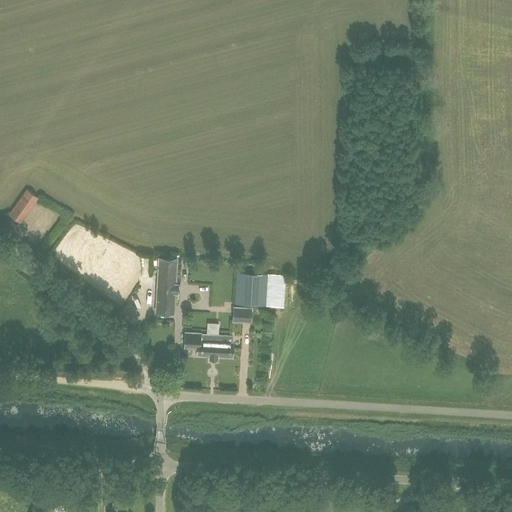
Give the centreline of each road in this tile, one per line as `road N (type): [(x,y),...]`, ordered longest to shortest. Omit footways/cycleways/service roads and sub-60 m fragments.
road 1 (unclassified): [(511,486),(160,465)]
road 2 (unclassified): [(511,415),(161,392)]
road 3 (unclassified): [(161,392),(129,340),(0,241)]
road 4 (track): [(161,392),(0,376)]
road 5 (unclassified): [(160,465),(0,455)]
